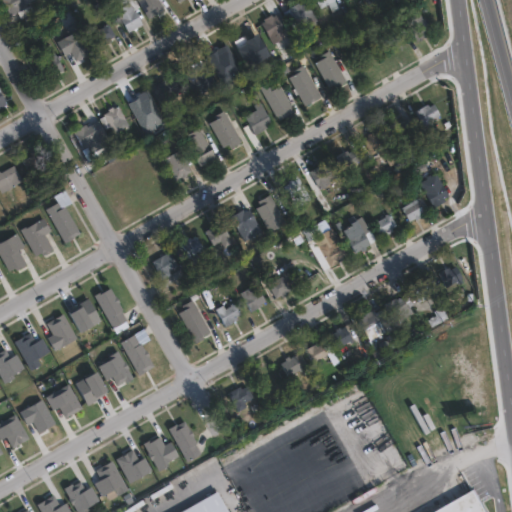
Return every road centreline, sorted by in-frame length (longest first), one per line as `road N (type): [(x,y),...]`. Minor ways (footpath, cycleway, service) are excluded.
road 1 (residential): [(0,488),(190,377),(481,225)]
road 2 (residential): [(0,312),(459,55)]
road 3 (secondary): [(451,0),(511,474)]
road 4 (residential): [(190,377),(0,32)]
road 5 (residential): [(0,140),(240,0)]
